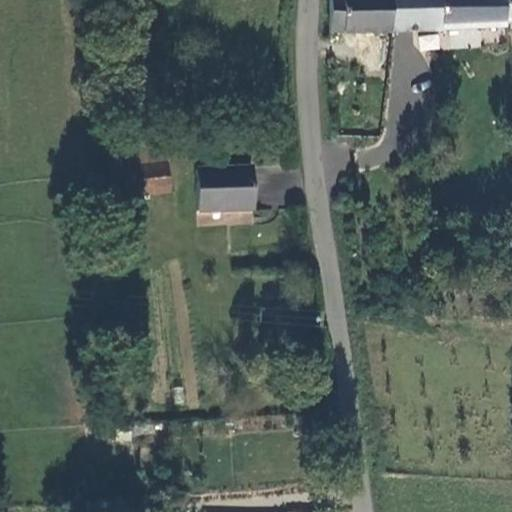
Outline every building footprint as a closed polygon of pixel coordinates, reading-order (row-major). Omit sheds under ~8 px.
[(326,0),(326,34),(383,32),(386,0),(326,0)] [(386,0),(383,32),(437,32),(437,28),(437,0),(386,0)] [(501,20),(511,19),(511,0),(437,0),(437,28),(501,28),(501,20)] [(173,195),(169,146),(110,151),(114,200),(173,195)] [(252,213),(248,171),(192,175),(195,218),(252,213)] [(161,449),(131,451),(133,487),(162,486),(161,449)] [(113,488),(133,487),(131,451),(112,452),(113,488)]
